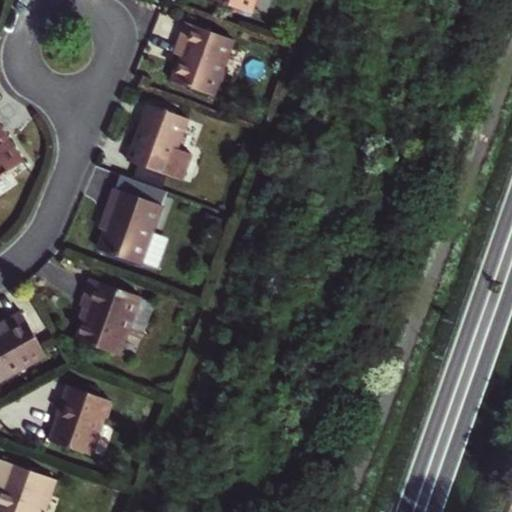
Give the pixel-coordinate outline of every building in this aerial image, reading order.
[(213,0),(249,13),(254,0),(213,0)] [(187,22),(180,42),(188,45),(184,56),(175,82),(213,96),(233,39),(187,22)] [(188,45),(180,42),(176,53),(184,56),(188,45)] [(149,121),(154,106),(148,104),(142,118),(149,121)] [(142,118),(132,147),(127,161),(181,181),(191,154),(177,149),(188,119),(154,106),(149,121),(142,118)] [(0,178),(23,163),(0,130),(0,178)] [(141,264),(162,204),(115,188),(104,217),(110,220),(99,250),(141,264)] [(119,355),(140,297),(92,279),(82,307),(89,309),(78,340),(119,355)] [(0,381),(47,355),(22,311),(2,321),(7,330),(0,334),(0,381)] [(92,456),(112,401),(69,385),(62,404),(64,405),(51,441),(92,456)] [(43,511),(44,511),(45,511),(50,511),(61,481),(6,462),(0,479),(0,488),(8,492),(1,511),(43,511)]
